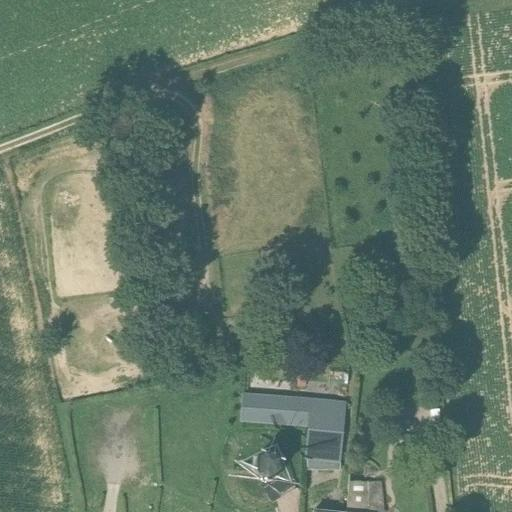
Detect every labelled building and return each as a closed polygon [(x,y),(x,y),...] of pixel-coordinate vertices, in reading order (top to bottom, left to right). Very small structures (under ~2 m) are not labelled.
[(217,372),(215,356),(180,359),(182,376),(217,372)] [(235,356),(220,357),(222,370),(237,368),(235,356)] [(341,404),(309,402),(309,403),(242,403),(242,423),(307,425),(306,443),(307,458),(334,458),(339,433),(341,404)] [(415,446),(394,448),(396,464),(416,462),(415,446)] [(272,505),(294,489),(283,472),(281,472),(282,469),(282,466),(282,464),(281,461),(280,458),(279,456),(277,454),(274,453),(272,452),(269,451),(267,451),(264,451),(261,452),(259,453),(256,454),(255,456),(253,458),(252,461),(251,464),(251,466),(251,469),(252,472),(253,474),(255,476),(256,478),(259,480),(261,481),(262,482),(263,482),(259,485),(272,505)] [(331,471),(331,462),(307,462),(307,471),(331,471)] [(358,483),(348,482),(345,511),(369,511),(369,509),(383,507),(381,482),(368,483),(358,483)]
